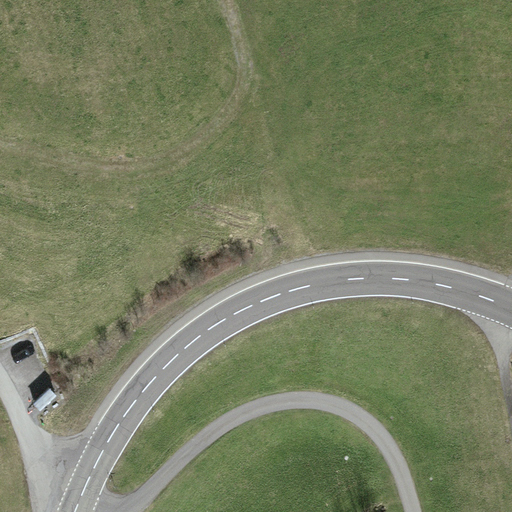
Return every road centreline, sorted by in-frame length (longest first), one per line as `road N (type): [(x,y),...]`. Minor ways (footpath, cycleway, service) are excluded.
road 1 (tertiary): [(75,511),(136,399),(180,351),(237,312),(333,281),(393,279),(446,285),(511,309)]
road 2 (unclassified): [(415,511),(388,446),(360,419),(331,408),(286,407),(239,417),(118,511)]
road 3 (track): [(0,139),(108,170),(163,158),(232,108),(251,55),(230,0)]
road 4 (track): [(0,374),(22,405),(66,511)]
